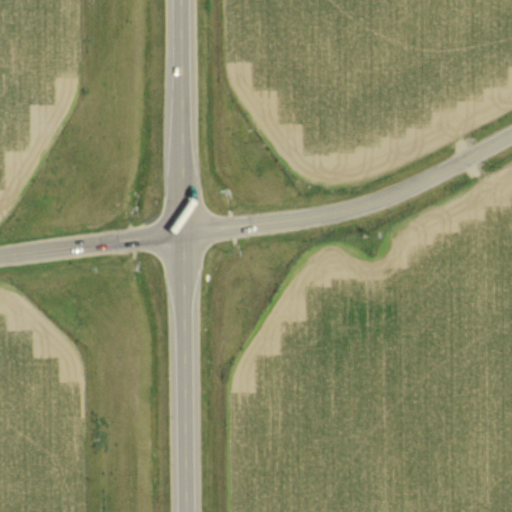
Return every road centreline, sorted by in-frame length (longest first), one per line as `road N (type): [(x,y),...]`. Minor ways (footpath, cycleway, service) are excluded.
road 1 (trunk): [(190,511),(185,0)]
road 2 (tertiary): [(0,259),(312,222),(392,196)]
road 3 (tertiary): [(392,196),(511,134)]
